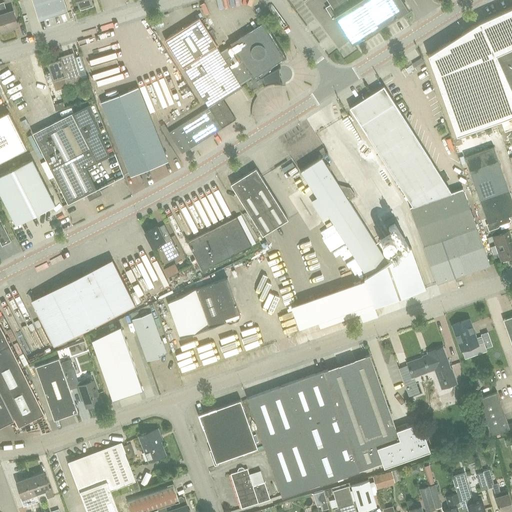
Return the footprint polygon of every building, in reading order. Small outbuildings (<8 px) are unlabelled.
[(64,0),(32,0),(38,19),(67,9),(64,0)] [(93,5),(92,2),(91,0),(77,0),(79,6),(80,6),(81,9),(93,5)] [(204,0),(201,0),(199,1),(207,14),(211,11),(204,0)] [(327,0),(330,4),(331,5),(327,7),(330,13),(334,10),(336,13),(333,14),(344,31),(347,30),(352,39),(353,40),(379,23),(388,18),(389,20),(410,7),(405,0),(327,0)] [(511,6),(479,22),(428,54),(431,62),(457,135),(501,119),(505,130),(506,130),(511,127),(511,89),(508,80),(504,71),(511,67),(511,6)] [(0,24),(19,21),(16,8),(0,11),(0,24)] [(151,15),(153,23),(164,21),(162,13),(151,15)] [(57,14),(52,16),(57,28),(62,26),(57,14)] [(285,56),(263,21),(230,42),(231,45),(220,52),(199,18),(165,39),(208,106),(169,131),(182,152),(235,118),(222,98),(242,86),(240,83),(251,75),(252,77),(256,74),(264,86),(270,83),(276,82),(282,82),(280,59),(285,56)] [(56,90),(83,82),(74,55),(61,59),(61,58),(47,63),(56,90)] [(97,85),(123,77),(120,68),(94,76),(97,85)] [(6,79),(10,94),(21,91),(16,76),(6,79)] [(384,85),(349,107),(409,201),(410,201),(411,202),(412,205),(451,192),(432,162),(433,162),(384,85)] [(130,175),(168,160),(138,86),(101,101),(130,175)] [(192,86),(181,90),(186,101),(196,97),(192,86)] [(175,109),(163,116),(166,122),(179,115),(175,109)] [(0,115),(0,160),(26,148),(8,112),(0,115)] [(97,162),(72,113),(33,132),(68,203),(87,194),(89,197),(91,198),(100,194),(100,191),(99,188),(125,175),(124,174),(97,188),(86,167),(97,162)] [(447,130),(438,133),(441,139),(449,135),(447,130)] [(510,219),(509,215),(511,214),(511,198),(493,146),(464,156),(490,228),(497,225),(498,223),(510,219)] [(338,184),(321,156),(300,169),(317,197),(312,200),(322,217),(328,213),(367,276),(364,277),(374,305),(426,287),(411,246),(401,253),(399,250),(392,254),(391,253),(384,257),(378,247),(348,199),(354,195),(350,188),(338,184)] [(55,205),(32,159),(0,174),(0,192),(16,224),(43,211),(45,216),(56,210),(54,205),(55,205)] [(263,234),(288,218),(256,167),(231,183),(263,234)] [(412,205),(410,205),(437,282),(490,263),(463,187),(451,192),(412,205)] [(202,269),(252,244),(237,215),(187,241),(202,269)] [(0,240),(2,245),(11,241),(0,218),(0,216),(0,217),(0,216),(0,240)] [(403,249),(409,245),(394,220),(388,224),(391,229),(378,237),(385,250),(398,242),(403,249)] [(153,247),(159,244),(168,260),(179,254),(169,234),(163,237),(157,226),(145,232),(153,247)] [(501,260),(511,256),(511,241),(508,230),(492,236),(501,260)] [(257,266),(263,253),(259,251),(253,264),(257,266)] [(112,259),(31,299),(54,345),(135,304),(112,259)] [(165,266),(169,274),(180,270),(177,262),(165,266)] [(148,277),(152,289),(158,287),(153,275),(148,277)] [(237,321),(240,316),(226,277),(196,288),(166,303),(179,337),(208,327),(224,321),(229,324),(237,321)] [(294,311),(281,314),(285,328),(297,325),(294,311)] [(159,356),(158,355),(165,353),(151,312),(132,319),(146,360),(159,356)] [(511,315),(503,319),(511,343),(511,315)] [(486,347),(493,345),(488,331),(481,334),(481,336),(476,338),(469,318),(452,324),(461,350),(484,342),(486,347)] [(18,425),(44,412),(0,324),(0,423),(14,417),(18,425)] [(91,340),(113,400),(143,389),(121,325),(91,340)] [(200,351),(202,356),(216,351),(213,345),(218,343),(217,338),(203,343),(205,349),(200,351)] [(428,355),(407,362),(403,352),(394,353),(409,393),(418,390),(412,376),(439,366),(442,374),(437,376),(441,387),(456,382),(451,369),(450,369),(442,347),(427,352),(428,355)] [(319,484),(381,462),(383,467),(429,450),(423,432),(419,433),(416,423),(396,429),(370,353),(365,355),(367,360),(330,373),(328,368),(247,397),(282,496),(319,483),(319,484)] [(60,363),(58,358),(35,366),(54,420),(78,411),(70,389),(60,363)] [(60,363),(70,389),(77,387),(80,395),(82,395),(86,407),(101,402),(93,380),(91,374),(88,375),(85,379),(78,381),(70,359),(60,363)] [(181,364),(183,370),(196,364),(194,359),(181,364)] [(497,391),(478,398),(490,434),(509,428),(497,391)] [(257,447),(240,399),(215,408),(208,411),(208,412),(198,416),(201,423),(215,461),(257,447)] [(148,460),(164,453),(158,436),(159,435),(157,428),(138,435),(148,460)] [(135,480),(121,442),(68,462),(87,511),(118,511),(110,490),(135,480)] [(429,464),(424,466),(429,484),(434,483),(429,464)] [(250,471),(253,482),(265,479),(262,467),(250,471)] [(269,498),(268,495),(264,481),(252,485),(247,468),(230,474),(242,508),(269,498)] [(400,481),(397,468),(374,474),(378,487),(400,481)] [(493,486),(496,495),(500,511),(511,508),(511,504),(507,489),(500,491),(498,482),(494,483),(490,468),(484,470),(489,488),(493,486)] [(44,489),(46,495),(47,497),(54,495),(51,487),(49,488),(43,471),(30,476),(36,493),(44,489)] [(481,490),(488,488),(483,471),(476,473),(481,490)] [(38,501),(35,493),(36,493),(30,476),(17,481),(22,497),(20,498),(23,506),(38,501)] [(352,482),(355,495),(359,510),(377,505),(369,477),(352,482)] [(186,505),(184,499),(180,497),(178,498),(173,483),(126,499),(130,511),(165,511),(169,511),(189,511),(186,504),(186,505)] [(357,511),(349,483),(331,488),(336,507),(334,507),(335,511),(357,511)] [(429,485),(435,508),(441,506),(435,483),(429,485)] [(428,510),(435,508),(429,485),(428,485),(419,488),(422,497),(424,497),(428,510)] [(458,511),(457,507),(461,506),(457,492),(445,495),(449,509),(444,510),(444,511),(458,511)] [(328,508),(324,493),(315,495),(318,506),(322,505),(323,510),(328,508)] [(484,511),(481,500),(474,502),(472,495),(459,499),(461,506),(462,506),(463,511),(484,511)] [(6,508),(16,506),(14,496),(5,498),(6,508)]
